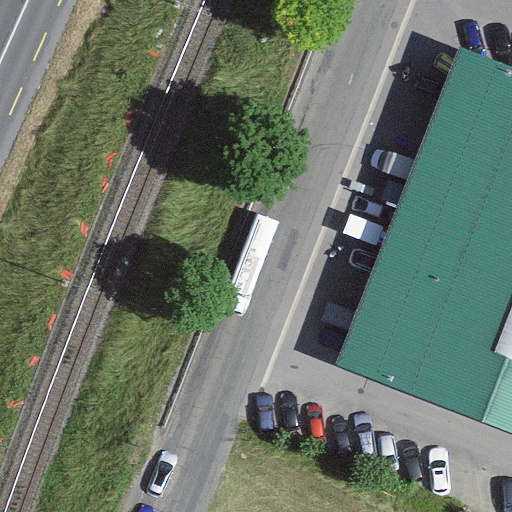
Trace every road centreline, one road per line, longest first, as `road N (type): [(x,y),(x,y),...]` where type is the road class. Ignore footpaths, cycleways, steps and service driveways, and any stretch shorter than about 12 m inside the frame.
road 1 (unclassified): [(184,511),(375,0)]
road 2 (unknown): [(245,339),(511,456)]
